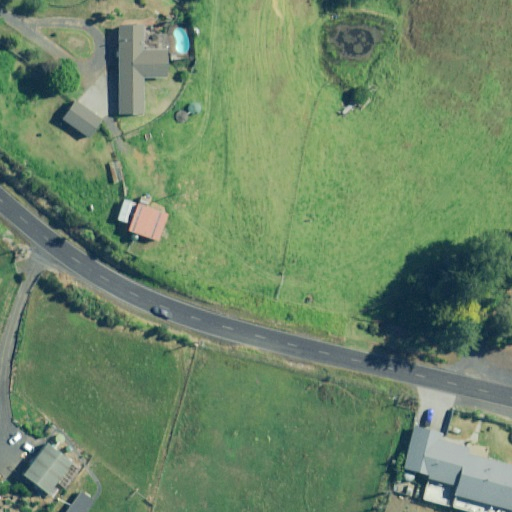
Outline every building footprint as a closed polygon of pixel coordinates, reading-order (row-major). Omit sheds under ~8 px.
[(140,50),(139,24),(115,24),(116,114),(140,114),(140,78),(162,78),(162,50),(140,50)] [(99,120),(72,102),(60,120),(87,138),(99,120)] [(167,216),(138,206),(129,233),(158,242),(167,216)] [(441,435),(412,427),(400,469),(425,476),(424,479),(453,487),(451,495),(511,511),(511,466),(466,453),(467,449),(439,441),(441,435)] [(69,463),(45,444),(21,476),(45,494),(69,463)] [(28,508),(33,503),(28,498),(31,494),(24,488),(16,497),(28,508)]
